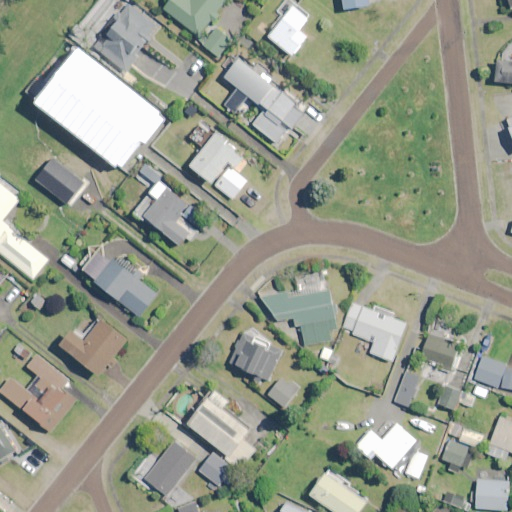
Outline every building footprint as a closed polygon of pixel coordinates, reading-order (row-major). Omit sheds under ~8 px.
[(200,37),(212,21),(216,24),(224,14),(219,11),(227,0),(164,0),(160,5),(200,37)] [(345,0),(347,10),(372,6),(371,0),(345,0)] [(156,25),(128,4),(95,46),(129,72),(140,58),(135,54),(146,39),(151,43),(154,39),(149,35),(156,25)] [(311,18),(296,6),(271,36),(295,56),(311,37),(302,30),(311,18)] [(235,42),(217,28),(204,46),(222,60),(235,42)] [(310,110),(238,59),(224,79),(240,89),(227,107),(238,115),(250,98),(269,111),(258,127),(280,143),(289,130),(303,139),(306,134),(297,127),(310,110)] [(108,108),(95,100),(88,113),(83,110),(87,105),(105,81),(79,61),(68,75),(65,73),(46,100),(75,122),(107,139),(112,130),(121,135),(125,127),(146,137),(157,115),(115,94),(108,108)] [(499,83),(511,84),(511,62),(501,61),(499,83)] [(205,124),(195,138),(208,147),(194,165),(216,181),(231,162),(239,168),(248,156),(205,124)] [(195,242),(202,233),(186,221),(182,227),(176,222),(190,205),(161,183),(164,178),(149,166),(138,180),(152,191),(138,210),(183,245),(189,237),(195,242)] [(250,182),(233,168),(219,186),(235,199),(250,182)] [(21,200),(0,183),(0,250),(37,279),(52,259),(4,222),(21,200)] [(193,207),(186,215),(204,231),(212,223),(193,207)] [(106,258),(106,247),(92,248),(92,260),(83,272),(98,283),(97,284),(143,317),(160,293),(115,260),(113,263),(106,258)] [(306,292),(268,299),(283,321),(303,318),(308,346),(336,341),(334,331),(339,330),(332,288),(325,289),(322,272),(303,276),(306,292)] [(445,298),(437,295),(428,321),(435,324),(445,298)] [(409,324),(355,303),(344,331),(376,342),(372,353),(395,362),(409,324)] [(130,341),(104,320),(88,342),(75,332),(64,346),(102,376),(130,341)] [(436,334),(426,357),(460,371),(469,347),(436,334)] [(259,343),(244,335),(231,362),(270,381),(284,353),(271,347),(273,344),(262,338),(259,343)] [(70,381),(38,356),(17,383),(13,380),(2,394),(54,433),(79,400),(64,388),(70,381)] [(511,390),(511,369),(507,369),(509,364),(483,357),(477,381),(511,390)] [(423,378),(408,373),(398,402),(412,407),(423,378)] [(300,391),(284,379),(270,397),(286,409),(300,391)] [(464,396),(451,389),(443,405),(456,412),(464,396)] [(191,425),(246,467),(259,450),(247,440),(253,432),(225,410),(231,402),(217,391),(191,425)] [(443,424),(426,418),(423,426),(440,432),(443,424)] [(511,421),(503,418),(489,453),(507,460),(511,451),(511,421)] [(408,466),(420,451),(414,447),(419,441),(393,420),(379,437),(372,432),(359,448),(370,457),(374,452),(401,474),(408,466)] [(0,463),(19,452),(5,428),(0,431),(0,463)] [(486,437),(467,429),(462,440),(481,448),(486,437)] [(471,448),(453,441),(445,460),(462,468),(471,448)] [(200,461),(178,443),(146,479),(168,498),(200,461)] [(431,460),(421,453),(407,473),(416,480),(431,460)] [(234,469),(214,454),(201,471),(221,485),(234,469)] [(344,479),(332,470),(312,495),(334,511),(362,511),(369,503),(342,483),(344,479)] [(511,483),(480,481),(478,509),(509,511),(511,483)]
